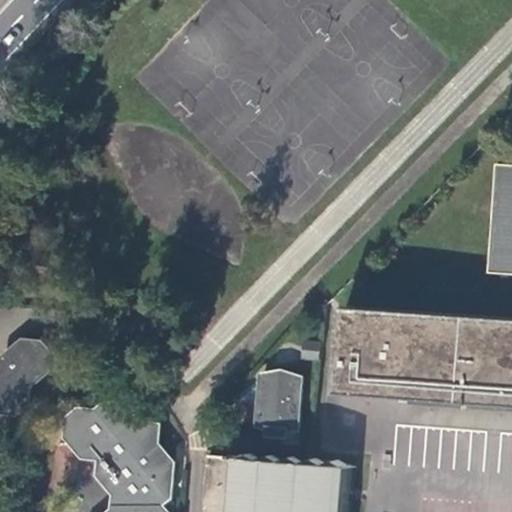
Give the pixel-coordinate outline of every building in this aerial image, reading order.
[(493,272),(511,273),(511,163),(499,163),(493,272)] [(341,392),(511,404),(511,318),(348,307),(341,392)] [(32,406),(32,404),(33,388),(53,372),(55,352),(45,342),(24,339),(6,355),(2,374),(0,375),(0,412),(1,413),(1,414),(20,416),(32,406)] [(307,340),(306,357),(323,358),(324,341),(307,340)] [(262,424),(281,430),(301,426),(305,377),(287,369),(266,373),(262,424)] [(177,511),(169,503),(175,498),(178,462),(162,444),(163,425),(144,423),(127,403),(108,401),(99,410),(83,409),(71,417),(69,438),(86,458),(102,460),(100,476),(117,496),(116,508),(114,508),(109,511),(177,511)] [(317,455),(313,458),(307,462),(296,455),(286,460),(275,453),(265,458),(253,451),(243,456),(212,453),(207,511),(355,511),(359,464),(351,463),(348,464),(338,458),(328,463),(317,455)]
